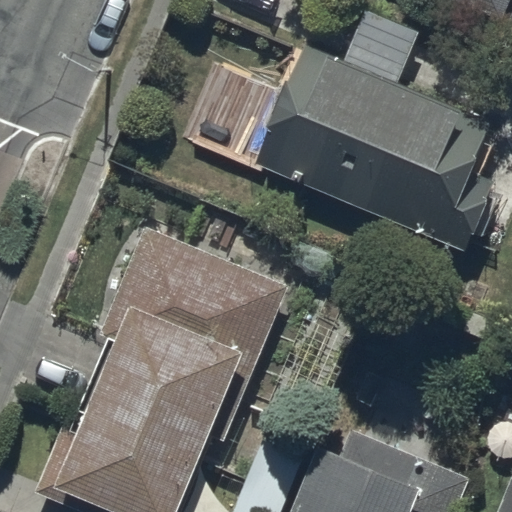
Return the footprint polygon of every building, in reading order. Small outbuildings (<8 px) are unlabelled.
[(414,0),(414,3),(495,35),(509,0),(414,0)] [(364,12),(342,63),(308,49),(257,168),(466,257),(499,181),(475,171),(493,128),(395,86),(417,35),(364,12)] [(180,511),(212,437),(223,441),(287,287),(142,227),(97,335),(108,340),(71,431),(61,426),(32,495),(73,511),(180,511)] [(341,452),(322,443),(290,511),(453,511),(468,481),(352,429),(341,452)] [(511,511),(511,488),(502,511),(511,511)]
